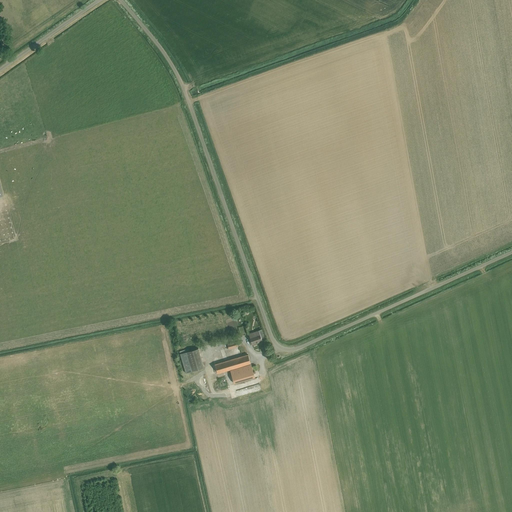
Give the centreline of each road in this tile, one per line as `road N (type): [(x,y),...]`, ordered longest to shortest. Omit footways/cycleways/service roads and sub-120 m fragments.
road 1 (unclassified): [(511,252),(290,350),(276,347),(181,84),(120,0)]
road 2 (unclassified): [(0,70),(99,0)]
